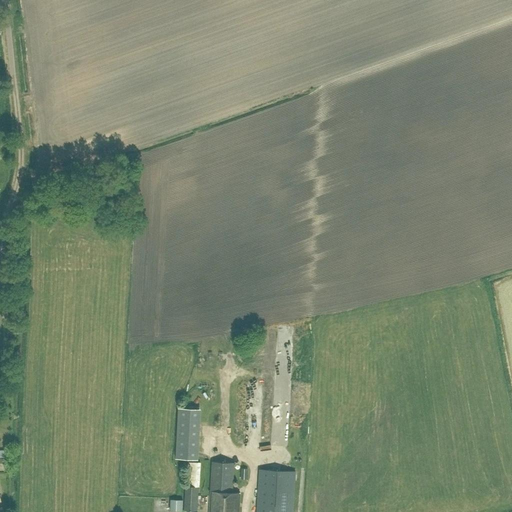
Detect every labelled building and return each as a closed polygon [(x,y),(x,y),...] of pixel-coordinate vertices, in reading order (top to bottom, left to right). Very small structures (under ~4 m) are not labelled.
[(278,377),(277,387),(287,388),(288,377),(278,377)] [(199,409),(178,408),(176,448),(176,458),(197,459),(197,449),(199,409)] [(234,463),(212,461),(209,511),(238,511),(240,493),(232,492),(234,463)] [(199,463),(187,462),(186,486),(185,486),(184,510),(197,511),(199,463)] [(292,511),(295,471),(259,469),(256,511),(292,511)] [(183,500),(170,499),(170,510),(182,511),(183,500)]
